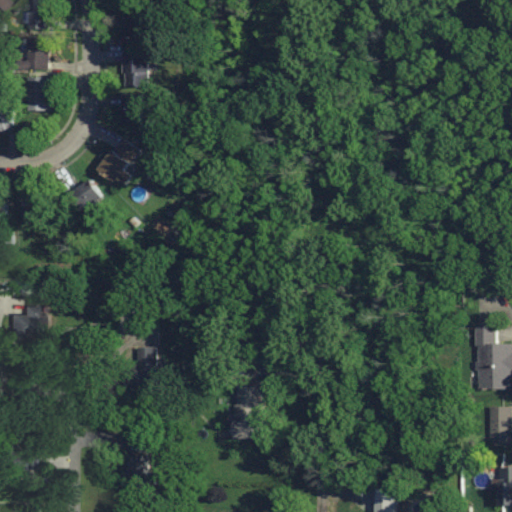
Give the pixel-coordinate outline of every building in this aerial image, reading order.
[(0,0),(0,9),(8,2),(6,0),(0,0)] [(50,29),(50,0),(30,0),(30,29),(50,29)] [(125,47),(155,47),(155,25),(148,25),(148,11),(125,11),(125,47)] [(51,69),(51,36),(29,36),(29,69),(51,69)] [(125,87),(150,87),(150,53),(125,53),(125,87)] [(30,110),(53,110),(53,77),(30,77),(30,110)] [(143,95),(123,95),(123,122),(143,122),(143,95)] [(0,129),(16,130),(16,106),(0,106),(0,129)] [(132,178),(125,166),(140,157),(132,143),(102,161),(118,187),(132,178)] [(102,207),(98,200),(103,197),(93,179),(72,192),(83,211),(90,207),(93,213),(102,207)] [(25,202),(29,224),(55,219),(51,197),(25,202)] [(0,222),(8,223),(8,202),(0,201),(0,222)] [(51,336),(51,314),(37,313),(37,312),(10,312),(10,336),(51,336)] [(480,325),(480,388),(511,388),(511,342),(499,343),(499,325),(480,325)] [(157,386),(158,347),(140,347),(140,365),(128,365),(128,386),(157,386)] [(237,439),(266,439),(266,418),(261,418),(261,386),(237,386),(237,439)] [(511,405),(492,405),(492,446),(511,446),(511,405)] [(0,468),(38,469),(38,445),(0,445),(0,468)] [(151,473),(151,455),(128,455),(128,506),(151,506),(151,486),(156,486),(156,473),(151,473)] [(511,466),(501,467),(501,505),(511,505),(511,466)]
